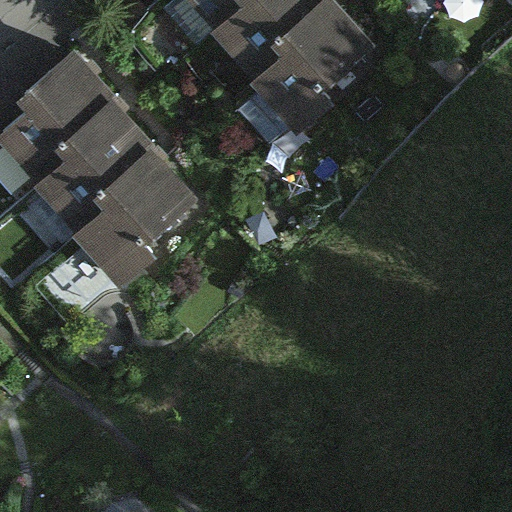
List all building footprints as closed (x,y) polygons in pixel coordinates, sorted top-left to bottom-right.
[(250,0),(192,0),(219,29),(250,0)] [(331,11),(321,0),(250,0),(219,29),(261,74),(331,11)] [(373,57),(331,11),(261,74),(302,120),(373,57)] [(113,119),(71,73),(0,138),(0,143),(39,186),(113,119)] [(155,165),(113,119),(39,186),(81,232),(155,165)] [(197,211),(155,165),(81,232),(123,278),(197,211)]
